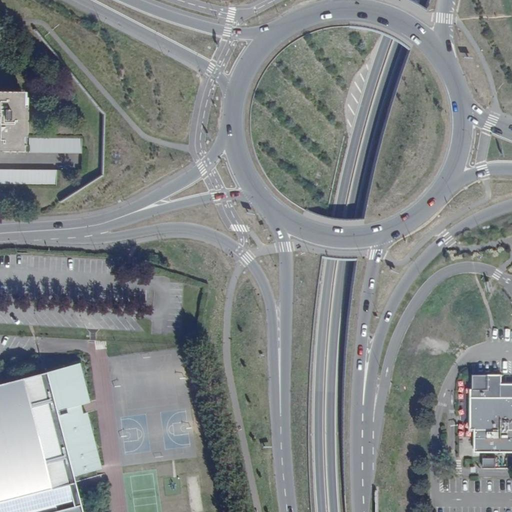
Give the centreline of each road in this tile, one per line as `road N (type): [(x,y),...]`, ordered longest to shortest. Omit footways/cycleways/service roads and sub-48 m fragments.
road 1 (primary): [(336,511),(334,358),(344,263),(418,0)]
road 2 (primary): [(405,0),(339,220),(323,359),(323,511)]
road 3 (primary): [(45,231),(110,238),(182,229),(221,238),(247,257),(270,300),(277,419),(286,439)]
road 4 (primary): [(368,511),(370,376),(395,299),(447,238),(511,206)]
road 5 (primary): [(360,511),(357,386),(382,233)]
road 6 (primary): [(277,213),(285,247),(286,439)]
road 7 (secondary): [(84,0),(211,69),(236,96)]
road 8 (secondary): [(272,37),(226,32),(127,0)]
road 9 (secondary): [(233,128),(209,162),(130,213)]
road 10 (secondary): [(130,213),(258,195)]
road 11 (primary): [(441,55),(387,15),(335,9)]
